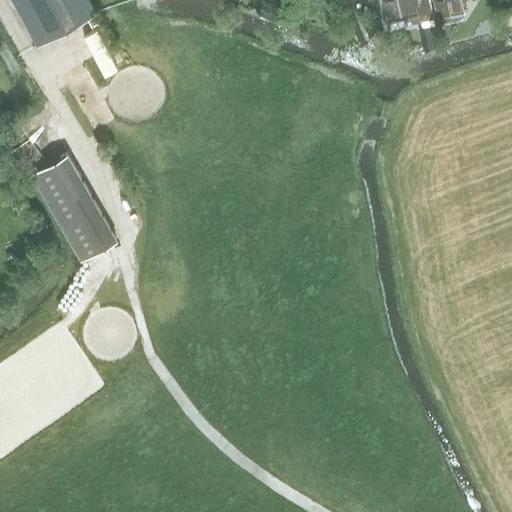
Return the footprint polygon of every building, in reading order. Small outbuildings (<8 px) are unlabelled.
[(98,21),(94,13),(95,13),(88,0),(11,0),(37,45),(86,18),(91,25),(98,21)] [(406,24),(433,18),(428,0),(382,0),(388,21),(405,18),(406,24)] [(461,0),(432,0),(437,17),(464,11),(461,0)] [(436,42),(432,28),(423,30),(427,44),(436,42)] [(66,152),(31,172),(81,259),(116,239),(66,152)]
